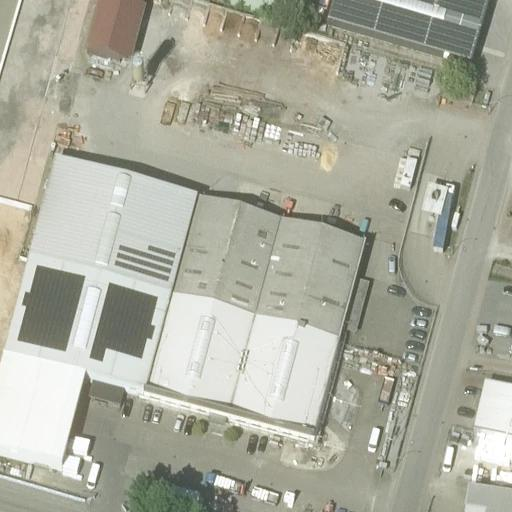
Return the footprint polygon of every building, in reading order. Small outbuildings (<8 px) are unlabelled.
[(300,27),(308,0),(227,0),(226,5),(300,27)] [(490,4),(474,0),(335,0),(328,26),(471,68),(490,4)] [(142,16),(97,3),(82,56),(127,69),(142,16)] [(196,205),(55,167),(29,265),(170,303),(170,302),(196,205)] [(365,250),(196,205),(170,302),(170,303),(339,347),(365,250)] [(170,303),(29,266),(3,363),(144,400),(170,303)] [(339,347),(170,303),(144,400),(313,445),(339,347)] [(511,394),(484,388),(473,437),(511,445),(511,394)] [(511,511),(511,503),(467,496),(464,511),(511,511)]
